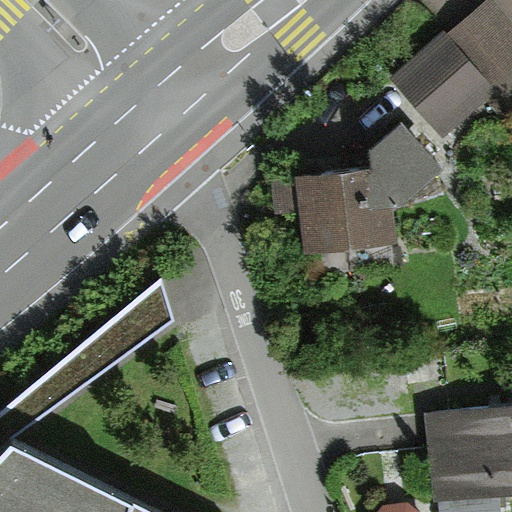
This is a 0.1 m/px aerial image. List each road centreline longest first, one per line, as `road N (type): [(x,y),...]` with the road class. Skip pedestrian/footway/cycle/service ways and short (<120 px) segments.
road 1 (residential): [(153,118),(201,171),(313,511)]
road 2 (residential): [(153,118),(0,255)]
road 3 (residential): [(284,0),(153,118)]
road 4 (residential): [(35,0),(153,118)]
